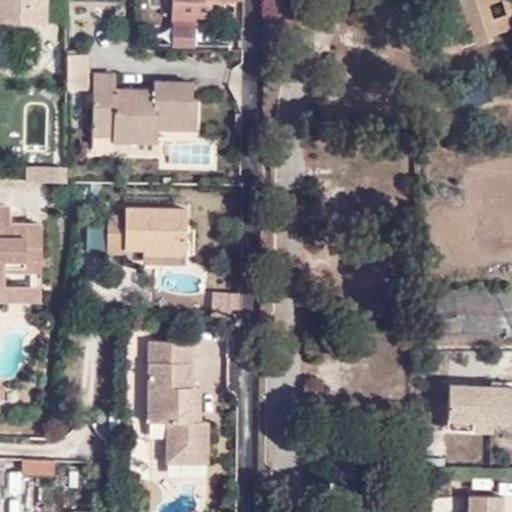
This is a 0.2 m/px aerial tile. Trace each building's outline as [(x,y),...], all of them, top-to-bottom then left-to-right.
[(0,0),(0,22),(43,25),(45,0),(0,0)] [(213,0),(173,0),(173,14),(213,16),(213,0)] [(511,0),(452,0),(445,2),(450,17),(433,24),(437,37),(430,39),(437,55),(492,40),(489,36),(511,27),(511,0)] [(173,48),(196,49),(197,26),(173,26),(173,48)] [(90,90),(90,54),(69,54),(69,91),(90,90)] [(120,66),(97,66),(97,114),(117,115),(117,126),(156,127),(157,117),(196,118),(196,94),(187,94),(187,75),(156,74),(157,82),(120,82),(120,66)] [(361,87),(361,102),(374,102),(374,123),(395,123),(394,86),(361,87)] [(97,141),(156,142),(156,127),(117,126),(117,115),(97,114),(97,141)] [(27,184),(58,180),(56,167),(25,171),(27,184)] [(318,180),(318,219),(341,219),(342,180),(318,180)] [(0,282),(6,283),(7,264),(35,265),(36,228),(5,227),(5,208),(0,207),(0,282)] [(121,263),(121,256),(152,256),(179,257),(179,209),(123,208),(123,219),(104,219),(103,262),(121,263)] [(152,265),(178,265),(179,257),(152,256),(152,265)] [(0,297),(31,298),(32,284),(6,283),(0,282),(0,297)] [(234,320),(235,293),(211,293),(211,320),(234,320)] [(201,419),(193,419),(193,385),(194,339),(147,339),(146,420),(166,420),(165,462),(209,462),(209,419),(201,419)] [(473,419),(493,420),(511,421),(511,388),(491,387),(449,384),(447,417),(473,419)] [(193,419),(201,419),(202,385),(193,385),(193,419)] [(446,429),(472,430),(473,419),(447,417),(446,429)] [(21,460),(21,476),(54,476),(54,460),(21,460)] [(503,511),(504,494),(467,493),(467,511),(503,511)]
